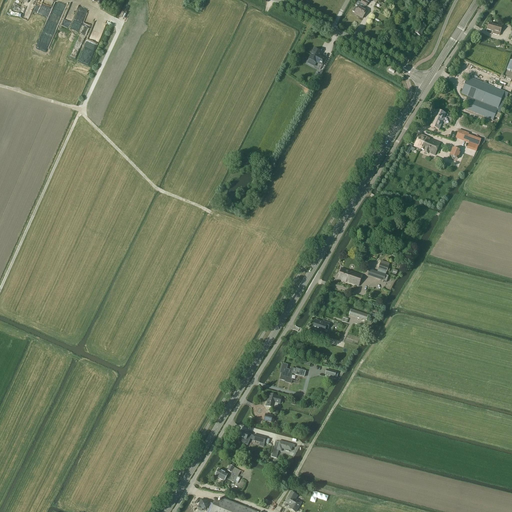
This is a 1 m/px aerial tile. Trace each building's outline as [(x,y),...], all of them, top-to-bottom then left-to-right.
[(355,7),(352,12),(355,13),(354,14),(362,19),(367,11),(363,8),(364,6),(365,7),(368,3),(370,0),(361,0),(360,3),(358,2),(356,5),(356,6),(358,7),(357,9),(355,7)] [(48,5),(45,11),(41,9),(39,13),(47,17),(52,6),(48,5)] [(429,19),(433,14),(423,8),(421,13),(424,15),(423,15),(429,19)] [(87,11),(77,41),(84,44),(95,13),(87,11)] [(420,37),(426,27),(421,23),(417,28),(414,26),(413,29),(416,30),(414,33),(420,37)] [(502,27),(489,23),(487,30),(496,32),(495,35),(499,36),(502,27)] [(309,60),(307,64),(314,67),(316,63),(322,66),(326,59),(320,56),(322,53),(315,49),(309,60)] [(466,102),(468,103),(465,110),(493,121),(494,117),(496,113),(497,110),(505,92),(468,77),(461,94),(468,97),(466,102)] [(505,92),(497,110),(501,112),(508,93),(505,92)] [(439,130),(441,124),(446,114),(437,110),(437,111),(436,110),(434,115),(435,116),(430,127),(439,130)] [(469,134),(458,130),(455,138),(466,142),(469,134)] [(418,148),(417,151),(420,152),(421,150),(424,151),(423,152),(428,154),(428,153),(435,155),(440,143),(427,138),(420,135),(414,146),(418,148)] [(457,159),(461,152),(452,148),(449,156),(457,159)] [(388,267),(380,264),(378,270),(386,273),(388,267)] [(359,286),(362,276),(341,268),(337,279),(359,286)] [(370,270),(368,275),(384,281),(386,275),(370,270)] [(366,321),(368,315),(351,310),(349,315),(366,321)] [(322,323),(315,320),(313,328),(318,330),(318,332),(324,334),(326,328),(328,329),(330,324),(323,322),(322,323)] [(282,372),(280,380),(285,381),(285,382),(291,384),(292,380),(290,380),(292,374),(295,375),(297,375),(301,376),(304,377),(305,372),(303,371),(296,369),(296,370),(291,369),(290,371),(286,370),(287,366),(283,364),(281,372),(282,372)] [(338,373),(327,370),(325,375),(337,378),(338,373)] [(280,404),(281,398),(277,397),(277,396),(270,395),(269,399),(268,399),(266,406),(274,408),(274,407),(276,407),(278,407),(278,404),(280,404)] [(241,431),(238,437),(242,439),(241,441),(242,443),(247,446),(252,436),(249,434),(241,431)] [(254,434),(252,441),(264,444),(266,438),(254,434)] [(274,447),(272,454),(276,455),(277,450),(281,452),(282,449),(286,450),(286,451),(289,452),(289,451),(291,451),(292,447),(294,448),(295,445),(292,444),(279,441),(279,442),(275,441),(274,447)] [(238,477),(241,471),(230,466),(227,471),(231,473),(230,474),(229,474),(229,475),(219,470),(215,477),(224,482),(226,479),(234,483),(238,477)] [(327,501),(328,496),(313,491),(310,501),(315,503),(317,498),(327,501)] [(294,511),(295,511),(301,503),(295,500),(297,496),(291,492),(285,502),(291,506),(289,509),(294,511)] [(256,511),(222,498),(219,507),(213,504),(210,511),(256,511)] [(208,511),(210,507),(208,506),(210,503),(201,500),(198,507),(199,508),(198,509),(199,511),(200,511),(202,511),(202,509),(206,511),(208,511)]
